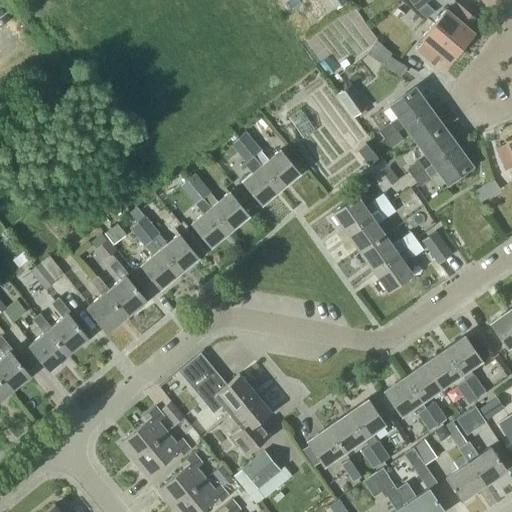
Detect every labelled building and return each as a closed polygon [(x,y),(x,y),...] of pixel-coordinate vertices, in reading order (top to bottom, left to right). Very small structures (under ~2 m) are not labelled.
[(347,2),(345,0),(329,0),(336,9),(347,2)] [(408,0),(416,10),(428,0),(408,0)] [(466,27),(474,17),(457,3),(449,12),(445,9),(433,23),(461,48),(473,33),(466,27)] [(449,62),(461,48),(433,23),(421,38),(424,41),(416,50),(433,65),(441,55),(449,62)] [(407,67),(390,55),(384,65),(401,77),(407,67)] [(367,107),(351,83),(336,94),(352,117),(367,107)] [(404,125),(429,107),(414,87),(390,105),(398,115),(378,129),(385,139),(397,130),(404,125)] [(418,144),(442,126),(429,107),(404,125),(418,144)] [(432,163),(456,145),(442,126),(418,144),(432,162),(432,163)] [(397,130),(385,139),(390,147),(403,138),(397,130)] [(279,149),(268,159),(245,131),(237,137),(260,165),(279,188),(298,172),(279,149)] [(511,136),(505,140),(507,144),(496,149),(504,170),(511,166),(511,136)] [(279,188),(260,165),(237,137),(230,143),(245,161),(243,163),(251,173),(241,181),(261,204),(279,188)] [(369,165),(378,158),(365,143),(357,150),(369,165)] [(447,183),(471,165),(456,145),(432,163),(432,162),(424,168),(425,168),(413,177),(418,184),(438,170),(447,183)] [(398,179),(384,159),(369,169),(383,189),(398,179)] [(425,168),(424,168),(418,159),(406,168),(413,177),(425,168)] [(228,192),(217,201),(194,172),(186,178),(210,207),(229,230),(248,215),(228,192)] [(229,230),(210,207),(186,178),(179,184),(203,213),(191,223),(210,246),(229,230)] [(486,182),(472,192),(477,200),(492,190),(486,182)] [(346,232),(389,202),(382,193),(363,206),(356,195),(332,213),(346,232)] [(384,235),(376,224),(395,211),(389,202),(346,232),(360,252),(384,235)] [(178,234),(167,244),(136,206),(129,212),(136,220),(135,221),(159,250),(179,273),(197,257),(178,234)] [(179,273),(159,250),(135,221),(128,227),(152,256),(141,266),(160,289),(179,273)] [(373,271),(416,241),(410,231),(391,244),(384,235),(360,252),(373,271)] [(437,263),(451,253),(435,231),(422,241),(437,263)] [(22,250),(12,237),(5,243),(16,255),(22,250)] [(116,250),(106,239),(94,249),(104,260),(116,250)] [(412,274),(403,261),(410,256),(411,257),(422,250),(416,241),(373,271),(387,291),(412,274)] [(63,273),(48,254),(39,261),(54,280),(63,273)] [(126,316),(145,299),(126,276),(128,274),(116,259),(109,265),(120,279),(109,289),(106,291),(126,316)] [(54,282),(39,262),(29,270),(44,290),(54,282)] [(106,291),(109,289),(97,275),(90,281),(101,295),(86,307),(106,332),(126,316),(106,291)] [(68,354),(77,346),(88,337),(68,314),(70,312),(58,297),(51,303),(63,317),(51,327),(48,329),(68,354)] [(507,348),(511,343),(511,312),(510,309),(490,323),(507,348)] [(48,329),(51,327),(39,313),(32,319),(44,333),(28,346),(48,370),(68,354),(48,329)] [(0,379),(10,391),(30,375),(10,352),(13,350),(1,335),(0,335),(0,349),(5,355),(0,358),(0,379)] [(464,336),(443,350),(461,375),(464,379),(473,373),(470,369),(481,361),(464,336)] [(464,379),(461,375),(443,350),(424,363),(441,388),(453,380),(468,404),(477,398),(464,379)] [(430,396),(441,388),(424,363),(404,376),(421,402),(438,425),(446,420),(430,396)] [(464,379),(477,398),(485,392),(473,373),(464,379)] [(229,413),(254,393),(239,374),(226,384),(218,374),(196,392),(213,413),(222,405),(229,413)] [(438,425),(421,402),(404,376),(384,390),(401,416),(412,408),(415,414),(416,413),(429,431),(438,425)] [(0,379),(0,399),(10,391),(0,379)] [(257,422),(270,411),(254,393),(229,413),(241,428),(232,436),(243,450),(266,432),(257,422)] [(479,409),(486,419),(503,407),(496,397),(479,409)] [(347,413),(364,438),(364,437),(367,443),(381,463),(389,457),(376,438),(375,439),(371,433),(384,424),(376,413),(372,406),(367,399),(347,413)] [(183,417),(170,401),(161,408),(174,424),(183,417)] [(378,402),(372,406),(376,413),(384,424),(390,419),(378,402)] [(475,406),(456,419),(466,434),(485,422),(475,406)] [(133,460),(167,433),(158,422),(163,418),(155,407),(143,417),(146,421),(119,443),(133,460)] [(344,451),(364,438),(347,413),(327,426),(344,451)] [(511,413),(497,423),(511,445),(511,413)] [(490,447),(478,455),(468,440),(466,441),(452,420),(443,426),(447,433),(448,433),(450,435),(458,447),(458,448),(462,454),(468,462),(484,486),(506,471),(490,447)] [(324,465),(344,451),(327,426),(307,440),(324,465)] [(177,460),(189,450),(181,439),(175,444),(167,433),(133,460),(146,477),(174,455),(177,460)] [(425,465),(425,464),(436,457),(424,438),(412,446),(425,465)] [(373,468),(381,463),(367,443),(359,449),(373,468)] [(462,454),(458,448),(456,445),(446,452),(457,469),(445,477),(461,501),(484,486),(468,462),(462,454)] [(425,464),(425,465),(412,446),(402,453),(426,490),(416,497),(407,483),(397,489),(406,503),(411,511),(444,511),(430,490),(438,484),(425,464)] [(280,470),(264,450),(233,476),(256,504),(291,475),(285,467),(280,470)] [(172,508),(206,478),(197,468),(201,464),(193,454),(180,464),(184,468),(156,490),(172,508)] [(361,476),(347,457),(340,463),(353,482),(361,476)] [(406,503),(397,489),(382,467),(362,481),(372,497),(380,491),(384,498),(386,497),(395,510),(392,511),(411,511),(406,503)] [(216,505),(228,495),(220,485),(214,489),(206,478),(172,508),(175,511),(199,511),(213,501),(216,505)] [(340,511),(345,509),(338,499),(329,505),(333,511),(340,511)] [(238,511),(241,511),(232,500),(220,510),(221,511),(238,511)]
